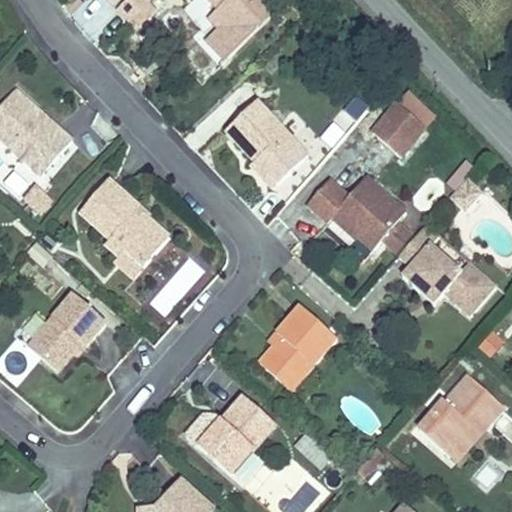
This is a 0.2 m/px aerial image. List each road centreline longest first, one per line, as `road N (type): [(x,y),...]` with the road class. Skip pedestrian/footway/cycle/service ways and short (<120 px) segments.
road 1 (residential): [(34,0),(50,28),(245,228),(252,252),(245,282),(101,443),(76,456),(54,454),(0,414)]
road 2 (unknown): [(252,252),(287,256),(359,314),(430,231)]
road 3 (residential): [(511,136),(386,0)]
